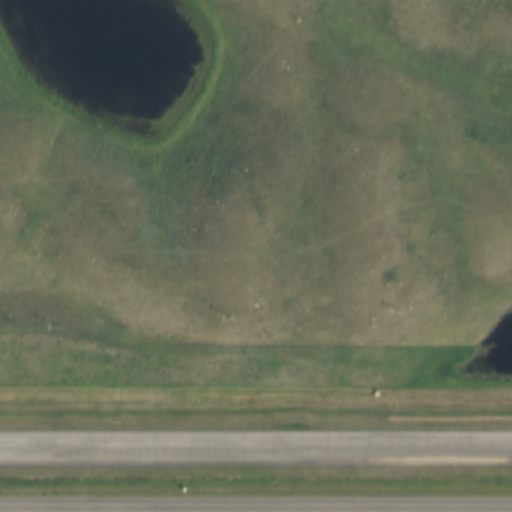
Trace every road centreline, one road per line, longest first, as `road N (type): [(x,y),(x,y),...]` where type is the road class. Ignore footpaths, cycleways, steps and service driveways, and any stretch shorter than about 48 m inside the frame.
road 1 (trunk): [(511,448),(0,445)]
road 2 (trunk): [(0,511),(295,511)]
